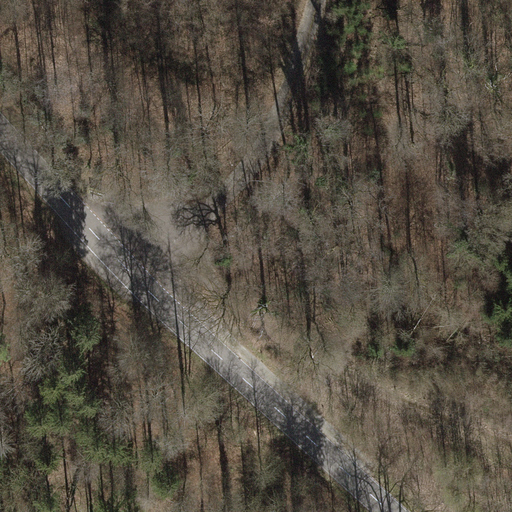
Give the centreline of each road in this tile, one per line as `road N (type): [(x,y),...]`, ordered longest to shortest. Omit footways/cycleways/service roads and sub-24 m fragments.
road 1 (unclassified): [(0,138),(393,511)]
road 2 (track): [(135,268),(223,202),(289,102),(321,0)]
road 3 (track): [(252,374),(305,355),(345,369),(403,406),(511,443)]
